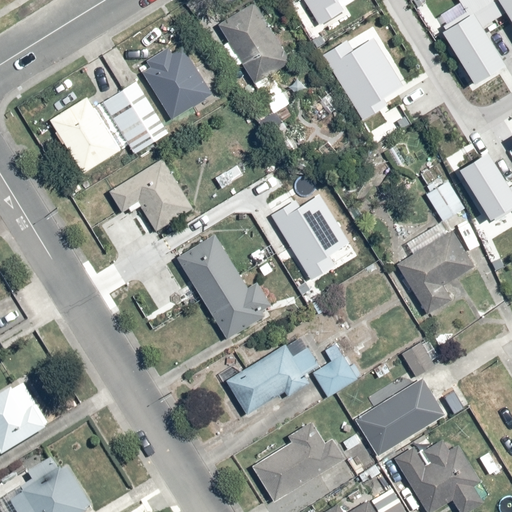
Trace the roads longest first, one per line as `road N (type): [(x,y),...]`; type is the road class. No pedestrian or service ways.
road 1 (residential): [(209,511),(0,174)]
road 2 (residential): [(0,63),(103,0)]
